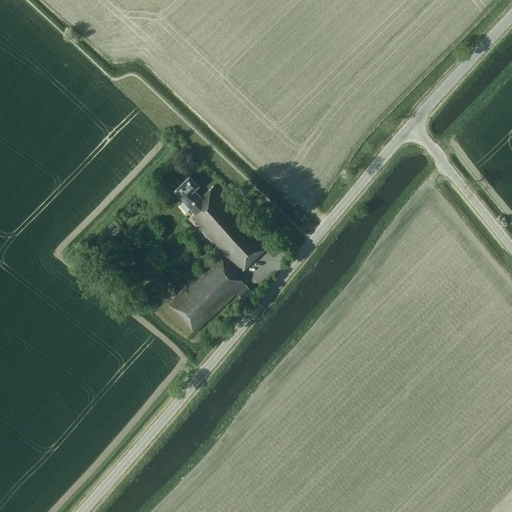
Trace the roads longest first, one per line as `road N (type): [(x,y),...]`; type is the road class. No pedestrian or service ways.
road 1 (tertiary): [(80,511),(410,127)]
road 2 (tertiary): [(511,251),(410,127)]
road 3 (tertiary): [(410,127),(511,14)]
